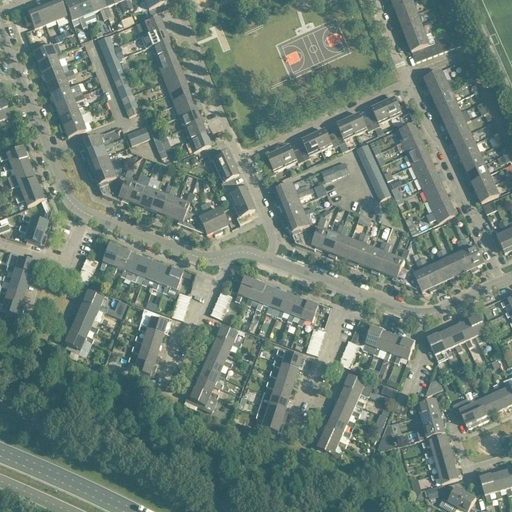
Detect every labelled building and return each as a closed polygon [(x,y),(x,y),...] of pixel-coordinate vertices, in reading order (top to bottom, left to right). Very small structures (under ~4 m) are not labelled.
[(85,25),(74,0),(70,0),(72,4),(65,7),(74,29),(80,26),(83,31),(87,30),(85,25)] [(93,15),(87,0),(80,0),(79,1),(79,0),(74,0),(85,25),(96,21),(93,15)] [(108,21),(99,0),(87,0),(93,15),(100,13),(104,23),(108,21)] [(114,7),(111,0),(99,0),(108,21),(112,20),(108,9),(114,7)] [(126,5),(124,0),(111,0),(114,7),(121,4),(125,14),(129,12),(126,5)] [(166,7),(162,0),(149,0),(144,2),(151,19),(163,14),(161,8),(166,7)] [(413,5),(410,0),(395,0),(391,1),(395,12),(413,5)] [(66,19),(60,2),(49,6),(56,24),(66,19)] [(417,16),(413,5),(395,12),(399,23),(417,16)] [(56,24),(49,6),(38,11),(45,28),(56,24)] [(38,11),(22,17),(27,29),(32,27),(34,32),(38,31),(44,44),(50,41),(45,28),(38,11)] [(421,27),(417,16),(399,23),(403,33),(421,27)] [(164,31),(159,19),(136,28),(140,40),(146,38),(164,31)] [(425,38),(421,27),(403,33),(408,44),(425,38)] [(164,31),(146,38),(140,40),(145,52),(151,49),(168,42),(164,31)] [(63,41),(61,37),(54,40),(57,46),(63,43),(63,41)] [(462,48),(458,37),(452,40),(457,51),(463,48),(462,47),(462,48)] [(429,49),(429,48),(425,38),(408,44),(412,55),(418,53),(424,50),(429,49)] [(111,45),(109,39),(98,43),(101,49),(111,45)] [(457,51),(452,40),(447,42),(451,53),(457,51)] [(44,44),(31,49),(34,55),(53,48),(50,41),(44,44)] [(173,54),(168,42),(151,49),(156,61),(173,54)] [(451,53),(447,42),(441,44),(445,55),(451,53)] [(445,55),(441,44),(435,46),(440,57),(445,55)] [(103,55),(113,51),(111,45),(101,49),(103,55)] [(61,57),(57,46),(53,48),(34,55),(36,63),(33,64),(34,68),(61,57)] [(440,57),(435,46),(430,48),(434,59),(440,57)] [(434,59),(430,48),(429,48),(429,49),(424,50),(428,61),(434,59)] [(119,49),(113,51),(103,55),(105,61),(116,57),(118,62),(123,60),(119,49)] [(428,61),(424,50),(418,53),(422,63),(428,61)] [(422,63),(418,53),(412,55),(416,65),(416,66),(422,63)] [(178,66),(173,54),(156,61),(160,73),(178,66)] [(65,55),(61,57),(34,68),(36,72),(39,70),(42,77),(59,70),(57,63),(67,59),(65,55)] [(118,62),(116,57),(105,61),(107,67),(118,62)] [(127,60),(120,63),(124,74),(131,71),(127,60)] [(121,69),(118,62),(107,67),(110,73),(121,69)] [(182,77),(178,66),(160,73),(165,84),(182,77)] [(123,74),(121,69),(110,73),(112,78),(123,74)] [(43,89),(74,76),(72,73),(62,77),(59,70),(42,77),(45,84),(41,85),(43,89)] [(123,74),(112,78),(115,85),(125,80),(123,74)] [(446,84),(441,74),(424,82),(429,92),(446,84)] [(76,81),(74,76),(43,89),(44,93),(48,92),(50,98),(68,91),(65,85),(76,81)] [(187,89),(182,77),(165,84),(170,96),(187,89)] [(127,86),(125,80),(115,85),(117,90),(127,86)] [(451,94),(446,84),(429,92),(434,102),(451,94)] [(130,92),(127,86),(117,90),(119,96),(130,92)] [(51,110),(82,98),(81,94),(77,95),(74,89),(68,91),(50,98),(53,105),(50,106),(51,110)] [(192,101),(187,89),(170,96),(175,108),(192,101)] [(132,98),(130,92),(119,96),(121,102),(132,98)] [(456,105),(451,94),(434,102),(439,113),(456,105)] [(84,102),(82,98),(51,110),(53,114),(56,113),(59,119),(77,112),(74,106),(84,102)] [(134,103),(132,98),(121,102),(124,108),(134,103)] [(197,113),(192,101),(175,108),(179,120),(197,113)] [(409,116),(404,104),(398,106),(396,101),(384,106),(391,122),(402,117),(403,119),(409,116)] [(137,109),(134,103),(124,108),(126,114),(137,109)] [(0,126),(2,132),(6,130),(3,123),(10,120),(3,104),(0,105),(0,126)] [(461,115),(456,105),(439,113),(443,123),(461,115)] [(391,122),(384,106),(372,112),(375,117),(369,120),(375,132),(380,129),(379,127),(391,122)] [(139,116),(137,109),(126,114),(129,120),(139,116)] [(60,131),(91,119),(90,115),(84,117),(82,110),(77,112),(59,119),(62,126),(58,128),(60,131)] [(201,124),(197,113),(179,120),(184,131),(201,124)] [(465,126),(461,115),(443,123),(448,133),(465,126)] [(375,132),(369,120),(363,122),(361,117),(349,122),(356,138),(367,133),(368,135),(375,132)] [(90,132),(87,125),(93,123),(91,119),(60,131),(61,135),(65,134),(68,141),(90,132)] [(356,138),(349,122),(337,128),(340,133),(334,136),(340,148),(345,145),(344,143),(356,138)] [(206,136),(201,124),(184,131),(189,143),(206,136)] [(419,138),(414,126),(397,134),(402,146),(419,138)] [(470,136),(465,126),(448,133),(453,144),(470,136)] [(160,141),(156,129),(149,132),(154,143),(160,141)] [(150,141),(145,130),(139,133),(144,144),(150,141)] [(144,144),(139,133),(134,135),(138,146),(144,144)] [(340,148),(334,136),(328,138),(326,133),(314,138),(321,154),(332,149),(333,151),(340,148)] [(138,146),(134,135),(127,138),(131,148),(138,146)] [(84,153),(80,154),(81,158),(113,145),(111,142),(106,143),(103,136),(98,138),(92,141),(81,146),(84,153)] [(211,149),(206,136),(189,143),(194,155),(211,149)] [(475,146),(470,136),(453,144),(458,154),(475,146)] [(321,154),(314,138),(302,144),(305,149),(299,152),(305,164),(311,161),(310,159),(321,154)] [(419,138),(402,146),(397,148),(400,155),(406,153),(408,157),(425,149),(419,138)] [(161,143),(155,146),(159,155),(165,153),(161,143)] [(114,149),(113,145),(81,158),(83,162),(87,160),(89,167),(107,160),(104,153),(114,149)] [(480,157),(475,146),(458,154),(463,165),(480,157)] [(370,153),(367,147),(357,152),(360,158),(370,153)] [(378,147),(372,150),(376,158),(382,155),(378,147)] [(8,161),(10,167),(10,168),(27,161),(25,157),(28,156),(25,149),(6,156),(6,157),(0,159),(0,162),(1,164),(8,161)] [(305,164),(299,152),(293,154),(291,149),(279,154),(286,170),(297,165),(298,167),(305,164)] [(430,161),(425,149),(408,157),(413,168),(430,161)] [(222,158),(220,152),(207,158),(210,164),(212,163),(217,174),(233,167),(228,155),(222,158)] [(373,159),(370,153),(360,158),(362,164),(373,159)] [(286,170),(279,154),(267,160),(270,165),(264,168),(270,180),(276,177),(275,175),(286,170)] [(484,167),(480,157),(463,165),(467,175),(484,167)] [(375,164),(373,159),(362,164),(365,169),(375,164)] [(90,179),(121,166),(119,162),(110,166),(107,160),(89,167),(92,173),(88,175),(90,179)] [(31,172),(27,161),(10,168),(10,167),(3,170),(5,174),(12,171),(14,177),(15,178),(31,172)] [(435,172),(430,161),(413,168),(418,180),(435,172)] [(378,170),(375,164),(365,169),(367,175),(378,170)] [(350,176),(345,165),(339,168),(343,178),(350,176)] [(123,170),(121,166),(90,179),(91,183),(95,181),(98,189),(109,184),(115,182),(112,175),(123,170)] [(238,179),(233,167),(217,174),(222,185),(220,186),(223,192),(235,187),(233,181),(238,179)] [(489,178),(484,167),(467,175),(472,185),(489,178)] [(343,178),(339,168),(333,170),(337,181),(343,178)] [(337,181),(333,170),(327,173),(331,183),(337,181)] [(370,180),(380,175),(378,170),(367,175),(370,180)] [(128,171),(125,179),(130,181),(133,173),(128,171)] [(35,181),(31,172),(15,178),(14,177),(7,180),(11,191),(19,188),(35,182),(35,181)] [(440,183),(435,172),(418,180),(423,191),(440,183)] [(331,183),(327,173),(321,175),(325,186),(331,183)] [(372,186),(383,181),(380,175),(370,180),(372,186)] [(494,188),(489,178),(472,185),(477,196),(494,188)] [(138,212),(150,181),(146,179),(142,189),(136,187),(129,204),(136,207),(135,211),(138,212)] [(37,188),(40,187),(38,180),(35,181),(35,182),(19,188),(23,198),(23,199),(39,192),(37,188)] [(150,181),(138,212),(142,214),(143,210),(150,213),(157,195),(160,188),(153,186),(154,182),(150,181)] [(385,187),(383,181),(372,186),(375,191),(385,187)] [(399,181),(390,184),(393,191),(402,187),(399,181)] [(125,183),(122,189),(109,184),(98,189),(102,198),(117,204),(121,205),(122,202),(129,204),(136,187),(125,183)] [(446,195),(440,183),(423,191),(429,203),(446,195)] [(275,206),(307,193),(305,189),(295,193),(292,186),(275,193),(278,200),(274,202),(275,206)] [(238,193),(235,187),(223,192),(226,199),(228,198),(233,209),(249,202),(244,190),(238,193)] [(388,192),(385,187),(375,191),(378,197),(388,192)] [(159,220),(172,189),(168,188),(164,197),(157,195),(150,213),(157,215),(156,219),(159,220)] [(499,199),(494,188),(477,196),(482,207),(499,199)] [(171,221),(178,203),(172,201),(176,191),(172,189),(159,220),(164,222),(165,218),(171,221)] [(42,199),(45,197),(42,190),(39,192),(23,199),(23,198),(15,201),(17,206),(25,203),(27,210),(44,203),(42,199)] [(313,190),(307,193),(275,206),(277,210),(281,208),(283,215),(301,208),(298,201),(315,194),(313,190)] [(391,198),(388,192),(378,197),(380,203),(391,198)] [(189,195),(186,203),(192,205),(195,197),(189,195)] [(451,206),(446,195),(429,203),(434,214),(451,206)] [(254,214),(249,202),(233,209),(238,220),(236,221),(239,228),(252,222),(249,216),(254,214)] [(197,218),(187,214),(190,207),(178,203),(171,221),(178,223),(177,227),(181,229),(206,238),(199,221),(198,221),(197,218)] [(498,213),(493,204),(483,209),(487,217),(498,213)] [(227,229),(220,212),(213,215),(208,205),(205,206),(219,237),(222,236),(221,232),(227,229)] [(219,237),(205,206),(201,208),(205,219),(199,221),(206,238),(213,235),(214,239),(219,237)] [(434,214),(427,218),(430,224),(437,221),(439,226),(456,218),(451,206),(434,214)] [(304,215),(301,208),(283,215),(286,222),(283,223),(284,227),(311,216),(315,214),(313,211),(304,215)] [(311,221),(311,216),(284,227),(286,231),(289,229),(292,236),(304,232),(313,228),(311,221)] [(30,225),(28,231),(27,232),(44,237),(44,236),(46,232),(49,233),(51,227),(31,220),(31,221),(24,218),(22,222),(30,225)] [(327,222),(324,220),(322,220),(319,227),(324,229),(327,222)] [(511,232),(511,233),(507,223),(503,225),(511,243),(511,232)] [(511,243),(503,225),(499,227),(504,236),(497,239),(505,257),(511,253),(511,243)] [(7,226),(0,229),(0,236),(10,233),(7,226)] [(332,260),(344,228),(340,227),(337,237),(330,235),(323,252),(330,255),(329,259),(332,260)] [(344,260),(351,243),(345,240),(348,230),(344,228),(332,260),(336,262),(338,258),(344,260)] [(45,244),(47,238),(48,237),(44,236),(44,237),(27,232),(28,231),(20,229),(19,233),(26,235),(24,242),(41,248),(42,243),(45,244)] [(296,246),(311,252),(315,253),(316,250),(323,252),(330,235),(319,230),(317,237),(304,232),(292,236),(296,246)] [(354,268),(366,237),(362,235),(358,245),(351,243),(344,260),(351,263),(350,267),(354,268)] [(366,269),(373,251),(366,248),(370,238),(366,237),(354,268),(358,270),(359,266),(366,269)] [(477,249),(470,252),(466,242),(462,244),(476,274),(480,272),(478,269),(485,266),(477,249)] [(375,277),(387,245),(383,243),(379,254),(373,251),(366,269),(373,271),(371,275),(375,277)] [(476,274),(462,244),(458,245),(462,256),(456,258),(464,275),(470,272),(472,276),(476,274)] [(120,252),(119,252),(115,250),(116,247),(110,245),(102,264),(103,264),(100,272),(104,273),(107,266),(113,268),(113,269),(120,252)] [(387,277),(394,259),(387,257),(391,246),(387,245),(375,277),(379,278),(381,274),(387,277)] [(124,273),(130,256),(126,255),(127,252),(120,249),(119,252),(120,252),(113,269),(113,268),(110,276),(114,277),(117,270),(123,272),(124,273)] [(403,256),(402,259),(407,261),(410,253),(405,251),(403,256)] [(464,275),(456,258),(449,261),(445,252),(441,253),(455,284),(459,282),(457,279),(464,275)] [(455,284),(441,253),(437,255),(442,265),(435,268),(443,285),(449,282),(451,286),(455,284)] [(134,277),(140,260),(130,256),(124,273),(123,272),(120,280),(125,281),(128,274),(134,276),(134,277)] [(17,264),(15,271),(31,277),(33,272),(36,273),(38,266),(18,260),(11,258),(10,262),(17,264)] [(393,283),(397,285),(422,294),(415,277),(414,277),(413,274),(403,270),(405,264),(394,259),(387,277),(394,279),(393,283)] [(98,265),(88,261),(86,260),(84,266),(95,271),(98,265)] [(145,281),(151,264),(140,260),(134,277),(134,276),(131,284),(135,285),(138,278),(144,280),(145,281)] [(443,285),(435,268),(428,271),(424,261),(420,263),(434,293),(438,292),(436,288),(443,285)] [(434,293),(420,263),(416,264),(421,275),(415,277),(422,294),(429,291),(431,295),(434,293)] [(144,280),(141,288),(146,289),(147,287),(153,289),(155,284),(155,285),(161,268),(151,264),(145,281),(144,280)] [(93,276),(95,271),(84,266),(81,271),(93,276)] [(28,287),(31,277),(15,271),(8,268),(6,273),(14,275),(12,281),(11,282),(28,287)] [(172,272),(171,272),(161,268),(155,285),(155,284),(153,289),(152,292),(156,293),(159,286),(165,288),(166,289),(172,272)] [(165,288),(162,296),(167,297),(169,290),(176,293),(182,279),(193,283),(195,278),(184,273),(183,276),(178,275),(179,272),(173,269),(172,269),(171,272),(172,272),(166,289),(165,288)] [(93,276),(81,271),(79,277),(90,282),(93,276)] [(88,288),(90,282),(79,277),(76,283),(88,288)] [(255,285),(254,284),(250,283),(251,280),(244,277),(241,286),(234,283),(230,294),(237,296),(237,297),(235,304),(239,306),(241,298),(248,301),(255,285)] [(25,298),(28,287),(11,282),(12,281),(4,279),(3,283),(10,286),(8,292),(8,293),(25,298)] [(259,305),(265,289),(261,287),(262,284),(255,281),(254,284),(255,285),(248,301),(245,308),(249,310),(252,302),(258,305),(259,305)] [(21,309),(21,308),(25,298),(8,293),(8,292),(1,289),(0,291),(0,294),(7,296),(5,303),(4,303),(21,309)] [(269,309),(276,293),(265,289),(259,305),(258,305),(255,312),(260,314),(262,306),(269,309)] [(80,304),(83,306),(83,305),(99,312),(106,316),(108,311),(101,308),(104,301),(88,294),(85,293),(83,298),(80,304)] [(269,309),(266,316),(270,318),(276,320),(279,313),(280,313),(286,297),(276,293),(269,309)] [(231,299),(222,295),(220,294),(217,301),(229,306),(231,299)] [(191,300),(189,300),(180,297),(178,303),(189,306),(191,300)] [(290,317),(297,301),(286,297),(280,313),(279,313),(276,320),(281,322),(283,314),(290,317)] [(508,302),(501,306),(503,310),(510,307),(511,310),(511,300),(508,302)] [(0,301),(0,313),(1,314),(18,319),(21,321),(25,309),(21,308),(21,309),(4,303),(5,303),(0,301)] [(226,311),(229,306),(217,301),(215,306),(226,311)] [(307,305),(306,304),(297,301),(290,317),(287,324),(291,326),(294,318),(300,321),(301,321),(307,305)] [(313,307),(314,304),(307,301),(306,304),(307,305),(301,321),(300,321),(297,328),(302,330),(304,322),(311,325),(318,309),(313,307)] [(187,312),(189,306),(178,303),(176,308),(187,312)] [(108,311),(106,316),(121,322),(127,307),(119,304),(115,314),(108,311)] [(96,318),(99,312),(83,305),(83,306),(78,315),(94,322),(94,323),(101,326),(103,322),(96,318)] [(224,317),(226,311),(215,306),(212,312),(224,317)] [(187,312),(176,308),(174,314),(186,318),(187,312)] [(142,322),(140,328),(147,331),(164,337),(167,338),(168,333),(171,326),(169,326),(170,322),(144,312),(142,319),(143,319),(142,322)] [(221,322),(224,317),(212,312),(210,317),(221,322)] [(184,324),(186,318),(174,314),(172,320),(184,324)] [(78,315),(74,325),(90,332),(90,333),(97,336),(100,337),(102,334),(99,332),(92,329),(94,323),(94,322),(78,315)] [(480,319),(479,319),(475,321),(474,318),(467,321),(469,324),(469,323),(477,339),(476,340),(479,347),(483,345),(480,338),(487,335),(480,319)] [(469,323),(469,324),(459,328),(466,344),(469,351),(473,349),(470,342),(476,340),(477,339),(469,323)] [(87,339),(90,333),(90,332),(74,325),(69,336),(85,343),(92,346),(94,342),(87,339)] [(377,350),(383,334),(379,332),(380,329),(373,327),(366,346),(363,353),(374,358),(377,350)] [(161,347),(164,337),(147,331),(140,328),(138,333),(146,335),(144,341),(144,342),(161,347)] [(466,344),(459,328),(449,333),(456,349),(459,356),(463,354),(460,347),(466,344)] [(216,332),(213,338),(213,339),(216,340),(217,340),(233,347),(232,347),(240,350),(241,346),(234,343),(237,336),(221,329),(219,334),(216,332)] [(325,335),(324,335),(314,331),(312,337),(323,341),(325,335)] [(456,349),(449,333),(439,337),(446,353),(449,361),(453,359),(449,352),(456,349)] [(64,339),(62,345),(80,354),(81,353),(88,356),(90,352),(83,349),(85,343),(69,336),(66,334),(64,339)] [(388,354),(394,338),(383,334),(377,350),(374,358),(378,359),(381,351),(387,354),(388,354)] [(355,335),(351,344),(358,348),(362,338),(355,335)] [(131,337),(130,342),(135,343),(142,346),(140,352),(157,358),(161,347),(144,342),(144,341),(136,339),(131,337)] [(323,341),(312,337),(310,343),(321,347),(323,341)] [(446,353),(439,337),(434,340),(433,337),(427,339),(439,366),(449,361),(446,353)] [(404,342),(394,338),(388,354),(387,354),(384,361),(388,363),(391,356),(397,358),(398,358),(404,342)] [(411,341),(405,339),(405,338),(404,342),(398,358),(397,358),(395,365),(399,367),(401,360),(409,362),(415,346),(410,344),(411,341)] [(232,347),(233,347),(217,340),(216,340),(212,350),(228,357),(228,358),(235,361),(237,356),(230,353),(232,347)] [(321,347),(310,343),(308,349),(320,353),(321,347)] [(358,348),(351,344),(349,344),(346,350),(357,355),(360,349),(358,348)] [(154,368),(157,358),(140,352),(133,349),(131,354),(139,356),(137,362),(137,363),(154,369),(154,368)] [(318,359),(320,353),(308,349),(306,355),(318,359)] [(228,357),(228,358),(228,357),(212,350),(208,360),(223,367),(223,368),(230,371),(232,367),(225,363),(228,357)] [(355,360),(357,355),(346,350),(344,355),(355,360)] [(283,359),(281,365),(281,366),(298,372),(300,367),(303,368),(305,361),(277,352),(276,357),(283,359)] [(355,360),(344,355),(341,361),(352,366),(355,360)] [(157,369),(154,368),(154,369),(137,363),(137,362),(129,360),(128,364),(136,367),(133,374),(150,380),(151,375),(155,376),(157,369)] [(223,368),(223,367),(208,360),(203,371),(219,378),(226,381),(228,378),(220,374),(223,368)] [(352,366),(341,361),(339,367),(350,372),(352,366)] [(295,382),(298,372),(281,366),(281,365),(274,363),(273,367),(280,370),(278,376),(278,377),(295,382)] [(93,369),(90,376),(101,381),(104,374),(93,369)] [(111,369),(104,371),(107,378),(114,375),(111,369)] [(216,384),(219,378),(203,371),(198,381),(214,388),(221,392),(223,388),(216,384)] [(291,393),(295,382),(278,377),(278,376),(271,374),(269,378),(277,381),(275,387),(275,388),(291,393)] [(347,378),(342,389),(345,390),(345,389),(361,396),(361,397),(368,400),(373,389),(350,379),(347,378)] [(211,395),(214,388),(198,381),(194,391),(210,398),(210,399),(217,402),(219,398),(211,395)] [(511,392),(511,390),(511,389),(508,382),(504,384),(507,391),(501,394),(500,394),(508,410),(511,408),(511,392)] [(288,404),(291,393),(275,388),(275,387),(267,385),(266,389),(273,391),(271,398),(288,404)] [(500,394),(501,394),(498,387),(494,389),(497,396),(491,399),(490,399),(498,415),(508,410),(500,394)] [(358,403),(361,397),(361,396),(345,389),(345,390),(341,400),(357,407),(364,410),(366,406),(358,403)] [(189,394),(186,401),(198,406),(197,409),(211,416),(212,412),(217,402),(210,399),(210,398),(194,391),(192,395),(189,394)] [(490,399),(491,399),(488,391),(483,393),(487,401),(481,403),(480,404),(487,419),(488,419),(498,415),(490,399)] [(262,400),(260,406),(268,408),(268,409),(284,414),(285,413),(288,404),(271,398),(264,395),(262,400)] [(403,407),(407,397),(400,395),(396,405),(403,407)] [(470,408),(477,424),(478,424),(479,427),(483,425),(489,422),(490,422),(488,419),(487,419),(480,404),(481,403),(477,396),(473,398),(477,405),(470,408)] [(413,400),(407,397),(403,407),(409,410),(413,400)] [(357,407),(341,400),(336,410),(352,417),(359,421),(359,420),(363,422),(364,418),(361,417),(361,416),(354,413),(357,407)] [(418,408),(421,419),(440,414),(438,409),(440,406),(437,404),(436,402),(418,408)] [(467,402),(453,408),(456,415),(460,414),(467,429),(469,432),(473,430),(479,427),(478,424),(477,424),(470,408),(467,402)] [(260,406),(259,410),(267,413),(264,419),(264,420),(281,425),(281,424),(284,425),(288,415),(285,413),(284,414),(268,409),(268,408),(260,406)] [(349,423),(352,417),(336,410),(332,420),(348,427),(347,428),(355,431),(357,427),(349,423)] [(384,412),(381,418),(387,420),(389,414),(384,412)] [(440,415),(440,414),(421,419),(424,430),(443,425),(441,420),(443,417),(440,415)] [(279,431),(282,432),(284,425),(281,424),(281,425),(264,420),(264,419),(257,417),(256,421),(263,423),(261,431),(277,436),(279,431)] [(348,427),(332,420),(327,430),(343,437),(343,438),(350,441),(352,437),(345,434),(347,428),(348,427)] [(443,425),(424,430),(417,432),(419,443),(446,436),(444,431),(446,427),(443,426),(443,425)] [(391,427),(387,428),(382,441),(394,438),(391,427)] [(376,428),(374,434),(381,437),(383,431),(376,428)] [(340,444),(343,438),(343,437),(327,430),(325,435),(322,433),(319,440),(322,441),(323,440),(339,448),(338,448),(346,451),(348,447),(340,444)] [(430,443),(422,446),(424,450),(431,448),(433,454),(433,455),(450,450),(450,449),(449,446),(452,445),(450,438),(430,443)] [(336,454),(338,448),(339,448),(323,440),(322,441),(321,445),(318,443),(315,450),(341,461),(343,457),(336,454)] [(456,459),(453,449),(450,449),(450,450),(433,455),(433,454),(425,456),(427,461),(434,459),(436,465),(436,466),(453,461),(453,460),(456,459)] [(458,466),(456,460),(456,459),(453,460),(453,461),(436,466),(436,465),(428,467),(430,472),(437,470),(439,476),(439,477),(456,472),(456,471),(455,467),(458,466)] [(461,477),(459,471),(459,470),(456,471),(456,472),(439,477),(439,476),(431,478),(433,482),(440,480),(442,488),(459,483),(458,478),(461,477)] [(511,472),(503,475),(507,492),(509,499),(511,498),(511,493),(511,490),(511,472)] [(507,492),(503,475),(492,478),(497,495),(496,495),(498,502),(503,501),(500,493),(507,492)] [(497,495),(492,478),(487,479),(486,476),(480,478),(482,487),(485,498),(487,505),(492,504),(490,497),(496,495),(497,495)] [(440,488),(427,492),(429,502),(442,498),(440,488)] [(440,508),(446,511),(457,511),(458,511),(467,496),(457,490),(452,499),(446,496),(440,508)] [(474,511),(471,510),(476,501),(467,496),(458,511),(460,511),(474,511)]
